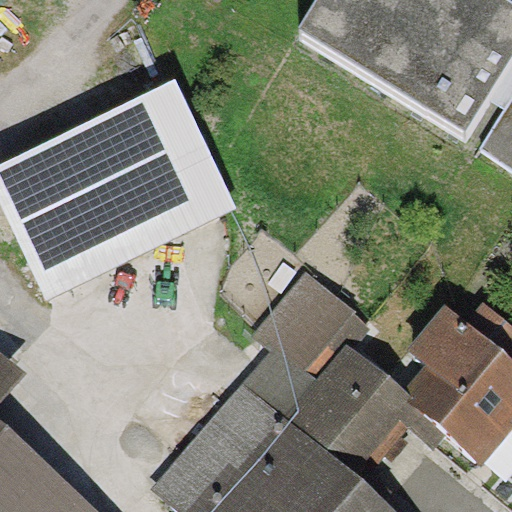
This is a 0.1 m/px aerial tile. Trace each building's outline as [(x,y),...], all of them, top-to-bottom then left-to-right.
[(511,72),(511,32),(457,0),(334,0),(297,60),(460,159),(493,104),(511,72)] [(238,216),(179,93),(0,180),(0,212),(47,309),(238,216)] [(511,115),(493,104),(460,159),(511,190),(511,115)] [(511,337),(491,319),(475,338),(458,324),(393,399),(410,414),(474,464),(511,419),(511,337)] [(376,511),(348,487),(410,414),(393,399),(343,357),(317,387),(275,351),(153,494),(174,511),(376,511)] [(0,404),(0,511),(40,511),(0,477),(0,424),(10,413),(0,404)]
